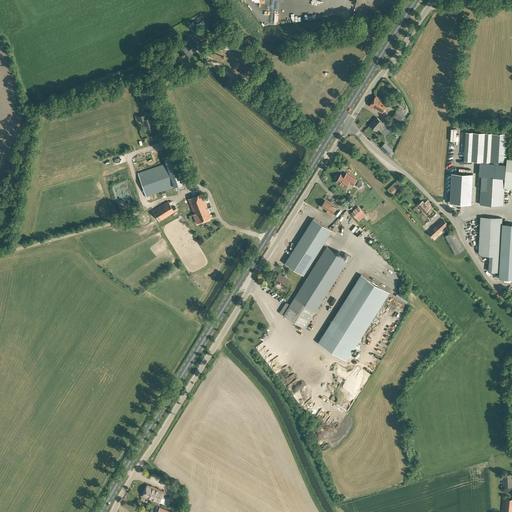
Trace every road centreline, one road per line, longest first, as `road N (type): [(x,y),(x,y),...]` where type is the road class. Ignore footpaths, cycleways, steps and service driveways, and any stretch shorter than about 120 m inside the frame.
road 1 (primary): [(101,511),(267,237)]
road 2 (unclassified): [(113,511),(276,241)]
road 3 (unclassified): [(511,306),(454,219),(348,125)]
road 4 (unclassified): [(348,125),(432,0)]
road 5 (primary): [(340,121),(417,0)]
road 6 (primary): [(267,237),(340,121)]
road 7 (unclassified): [(276,241),(348,125)]
